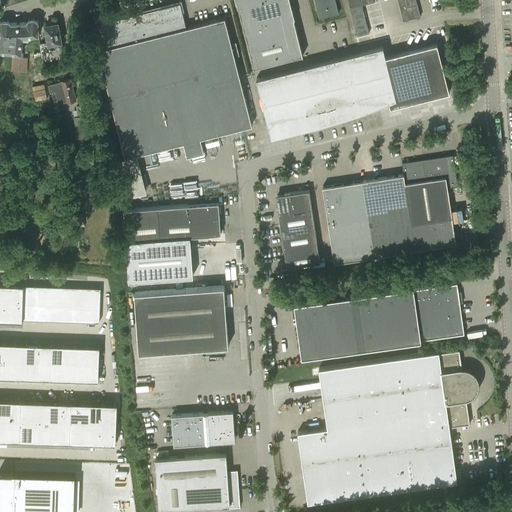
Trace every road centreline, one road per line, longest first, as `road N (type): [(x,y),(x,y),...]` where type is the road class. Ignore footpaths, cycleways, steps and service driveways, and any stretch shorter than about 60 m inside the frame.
road 1 (unclassified): [(275,511),(248,187),(267,164),(493,112)]
road 2 (unknown): [(0,330),(97,335),(108,360),(103,382),(92,385),(0,386)]
road 3 (unknown): [(264,440),(177,445),(161,437),(158,423),(170,410),(261,399)]
road 4 (unknown): [(230,0),(267,164)]
road 5 (unknown): [(306,0),(311,27),(324,39),(438,21)]
road 6 (tertiary): [(511,367),(502,208)]
